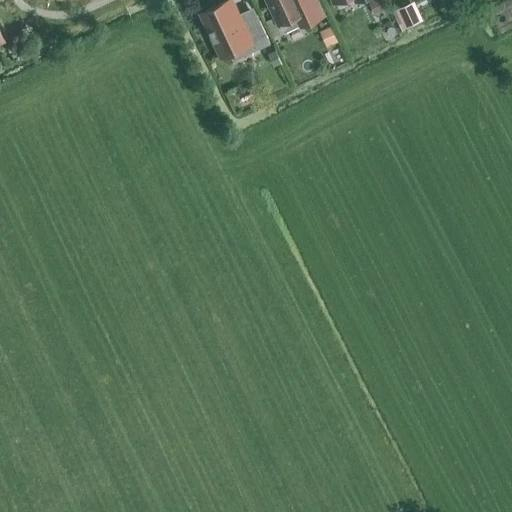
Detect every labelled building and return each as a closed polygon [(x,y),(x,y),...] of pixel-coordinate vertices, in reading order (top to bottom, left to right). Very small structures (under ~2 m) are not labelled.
[(229,0),(201,13),(221,56),(245,45),(249,53),(270,43),(257,15),(242,22),(231,0),(229,0)] [(267,0),(283,33),(321,16),(313,0),(267,0)] [(388,8),(384,0),(372,0),(368,2),(374,15),(388,8)] [(465,7),(462,0),(440,0),(447,15),(465,7)] [(423,20),(414,1),(395,10),(404,29),(423,20)] [(338,42),(331,26),(320,31),(327,47),(338,42)] [(268,53),(273,67),(281,63),(275,50),(268,53)]
